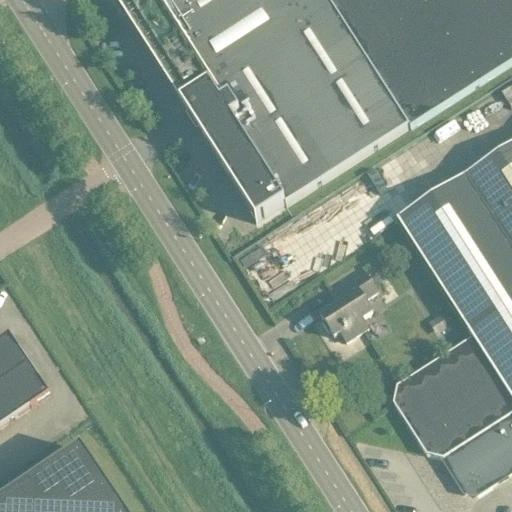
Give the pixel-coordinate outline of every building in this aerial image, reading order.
[(258,221),(284,205),(285,208),(409,129),(410,131),(511,65),(511,0),(112,0),(121,13),(124,11),(225,169),(258,221)] [(511,148),(397,222),(472,340),(396,388),(393,405),(426,457),(443,460),(464,494),(476,496),(496,484),(495,482),(506,474),(507,476),(511,473),(511,148)] [(403,155),(390,172),(400,180),(413,163),(403,155)] [(368,330),(362,321),(372,315),(364,302),(377,294),(362,270),(334,287),(344,302),(320,318),(323,323),(321,325),(328,335),(330,334),(333,339),(340,335),(346,344),(368,330)] [(0,429),(50,396),(9,335),(0,341),(0,429)] [(0,511),(122,511),(81,451),(0,505),(0,511)]
